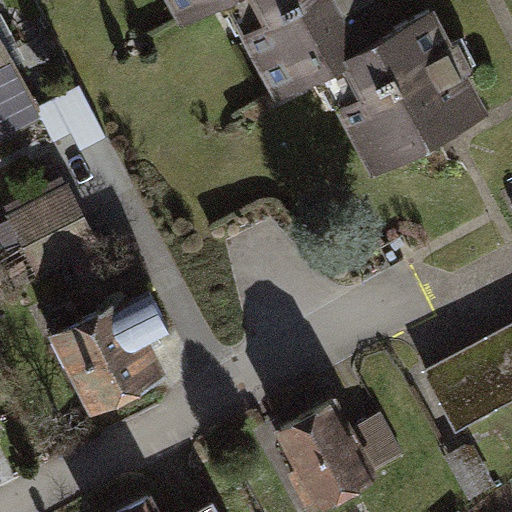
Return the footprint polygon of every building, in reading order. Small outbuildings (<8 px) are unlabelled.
[(178,0),(186,15),(214,0),(178,0)] [(368,0),(247,0),(258,20),(247,25),(281,88),(336,59),(386,33),(368,0)] [(429,10),(386,33),(336,59),(354,94),(343,99),(378,164),(444,129),(482,109),(429,10)] [(0,128),(38,109),(0,37),(0,128)] [(12,214),(26,242),(82,213),(67,186),(12,214)] [(26,242),(41,270),(96,241),(82,213),(26,242)] [(150,286),(124,299),(123,297),(57,330),(58,333),(53,336),(65,361),(70,359),(82,381),(93,403),(161,369),(144,337),(169,325),(150,286)] [(511,334),(430,378),(457,428),(511,399),(511,334)] [(291,466),(311,503),(373,471),(372,470),(349,426),(334,398),(281,425),(300,461),(291,466)] [(349,426),(372,470),(401,453),(378,410),(349,426)] [(491,483),(470,445),(452,455),(473,493),(491,483)] [(218,511),(212,501),(190,511),(156,511),(148,496),(117,511),(218,511)]
